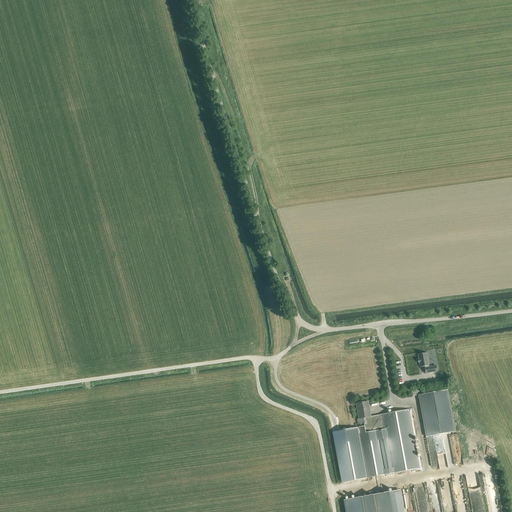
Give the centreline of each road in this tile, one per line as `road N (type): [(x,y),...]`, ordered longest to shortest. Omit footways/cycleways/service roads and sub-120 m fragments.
road 1 (unclassified): [(511,311),(325,330),(301,322),(275,274),(191,0)]
road 2 (track): [(0,392),(275,358)]
road 3 (track): [(334,511),(318,429),(263,398),(256,357)]
road 4 (track): [(206,56),(237,125),(258,220)]
road 5 (track): [(290,347),(275,358),(277,381),(326,408),(336,429)]
